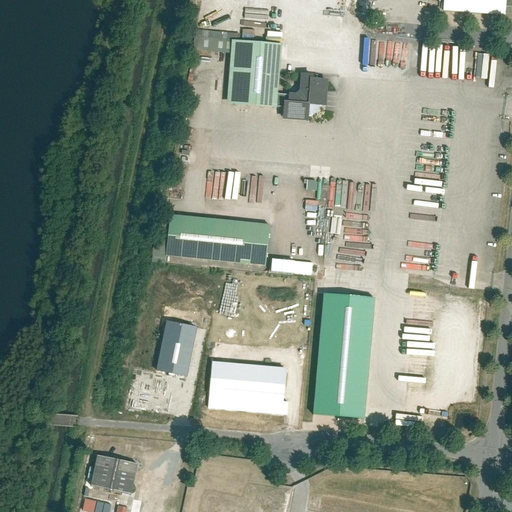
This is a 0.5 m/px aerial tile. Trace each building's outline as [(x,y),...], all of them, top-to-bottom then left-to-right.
[(511,0),(443,0),(442,11),(511,16),(511,0)] [(213,16),(233,19),(235,7),(215,4),(213,16)] [(195,51),(227,52),(228,31),(196,30),(195,51)] [(279,47),(232,44),(227,107),(275,110),(276,95),(279,47)] [(327,77),(302,76),(301,96),(276,95),(275,110),(284,111),(283,122),(308,123),(309,107),(325,108),(327,77)] [(306,190),(321,190),(322,181),(306,180),(306,190)] [(338,182),(338,207),(348,207),(349,182),(338,182)] [(269,226),(171,217),(168,256),(265,265),(269,226)] [(227,283),(220,314),(234,316),(240,285),(227,283)] [(374,302),(323,298),(313,417),(363,422),(374,302)] [(197,331),(167,325),(157,374),(187,380),(197,331)] [(136,466),(97,457),(90,487),(130,496),(136,466)] [(91,511),(110,511),(112,505),(86,498),(83,510),(91,511)]
